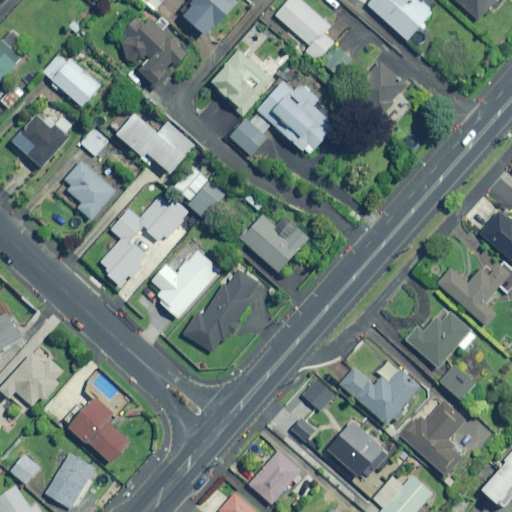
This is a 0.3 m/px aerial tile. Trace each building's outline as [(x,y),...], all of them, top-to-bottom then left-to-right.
[(163,0),(145,0),(156,9),(163,0)] [(196,0),(183,15),(207,36),(215,26),(218,27),(239,3),(236,0),(196,0)] [(331,27),(300,0),(290,0),(277,16),(312,46),(307,52),(318,62),(334,43),(325,34),(331,27)] [(436,4),(432,0),(373,0),(369,5),(408,41),(434,13),(430,10),(436,4)] [(456,0),(479,21),(498,0),(456,0)] [(167,74),(164,71),(173,62),(177,66),(188,54),(164,31),(170,24),(163,17),(156,24),(151,19),(145,26),(138,19),(125,33),(130,38),(120,48),(136,64),(146,53),(153,60),(140,73),(154,87),(167,74)] [(291,58),(257,27),(245,41),(247,43),(212,82),(221,90),(218,94),(244,117),(278,80),(275,77),(291,58)] [(0,84),(24,60),(1,38),(0,39),(0,84)] [(353,60),(337,46),(323,62),(339,77),(353,60)] [(101,86),(63,52),(44,73),(83,107),(101,86)] [(407,85),(379,60),(361,81),(374,92),(368,100),(383,113),(407,85)] [(271,125),(285,138),(287,136),(309,157),(336,128),(313,107),(320,100),(302,85),(295,92),(285,82),(257,112),(258,114),(250,122),(247,120),(231,137),(252,156),(268,139),(263,135),(271,125)] [(159,135),(136,115),(118,135),(150,163),(154,159),(172,174),(196,146),(169,123),(159,135)] [(73,126),(63,118),(52,130),(37,117),(14,144),(42,169),(70,138),(66,134),(73,126)] [(110,141),(96,129),(82,144),(96,156),(110,141)] [(116,192),(82,163),(66,181),(73,186),(69,191),(82,203),(78,209),(92,220),(116,192)] [(227,195),(194,166),(176,188),(192,202),(189,206),(205,220),(227,195)] [(511,222),(500,213),(484,233),(511,256),(511,222)] [(276,228),(263,216),(242,239),(279,273),(310,240),(286,218),(276,228)] [(221,271),(198,251),(177,275),(167,266),(153,282),(163,291),(156,299),(179,319),(221,271)] [(511,287),(511,271),(503,263),(493,275),(485,268),(470,285),(451,268),(438,283),(487,326),(497,315),(485,304),(500,287),(507,293),(511,287)] [(259,284),(238,271),(228,288),(224,285),(204,318),(199,315),(186,336),(214,353),(221,342),(226,345),(251,304),(248,301),(259,284)] [(0,351),(22,338),(8,315),(0,319),(0,351)] [(477,337),(451,315),(443,324),(438,319),(424,334),(418,328),(407,341),(440,369),(460,346),(465,350),(477,337)] [(64,372),(37,349),(1,392),(10,399),(17,392),(34,406),(41,397),(45,401),(59,384),(56,381),(64,372)] [(477,386),(454,366),(440,382),(463,401),(477,386)] [(420,387),(401,371),(389,385),(382,379),(375,387),(356,370),(342,385),(388,425),(394,418),(398,421),(404,415),(399,412),(420,387)] [(335,396),(318,380),(303,396),(321,412),(335,396)] [(115,415),(94,396),(68,426),(88,445),(90,443),(113,464),(131,444),(108,423),(115,415)] [(467,422),(445,403),(427,423),(422,418),(404,438),(447,477),(463,459),(454,451),(456,448),(449,442),(467,422)] [(317,431),(303,419),(294,431),(307,442),(317,431)] [(391,454),(353,422),(329,452),(367,483),(391,454)] [(250,485),(273,504),(284,492),(289,495),(305,475),(278,452),(250,485)] [(511,453),(505,462),(507,464),(483,491),(504,509),(511,500),(511,453)] [(41,469),(25,455),(11,471),(27,485),(41,469)] [(95,470),(71,455),(47,494),(71,509),(95,470)] [(417,511),(433,494),(413,477),(404,488),(393,479),(375,500),(386,509),(382,511),(417,511)] [(0,493),(0,511),(33,511),(14,484),(0,493)] [(257,511),(235,492),(219,510),(221,511),(257,511)]
